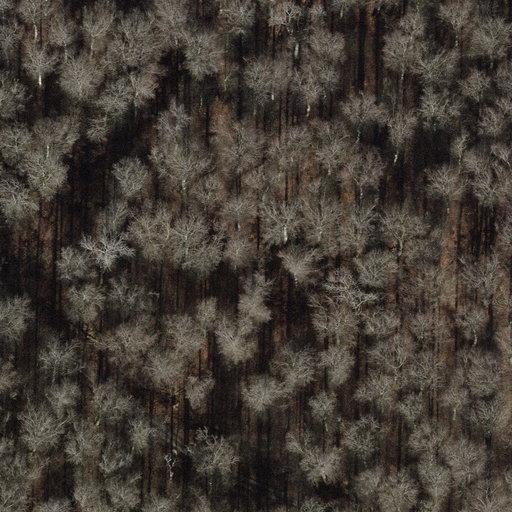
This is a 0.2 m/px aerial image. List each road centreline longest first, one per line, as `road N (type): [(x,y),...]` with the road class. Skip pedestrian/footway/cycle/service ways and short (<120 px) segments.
road 1 (track): [(0,287),(126,245),(180,236),(226,240),(511,344)]
road 2 (track): [(349,511),(214,466),(0,291)]
